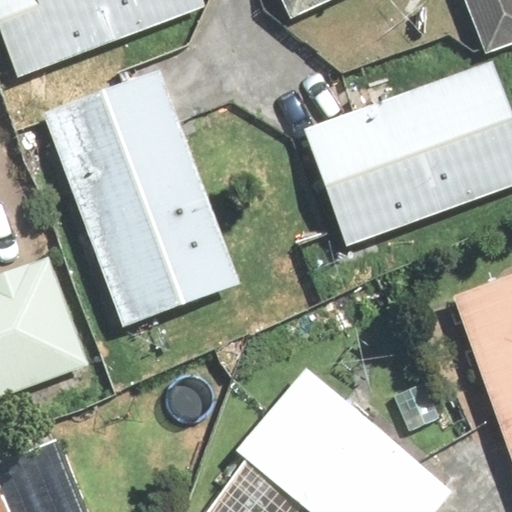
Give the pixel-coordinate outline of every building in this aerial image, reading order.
[(0,0),(0,12),(27,82),(213,12),(208,0),(0,0)] [(287,0),(299,24),(350,0),(287,0)] [(511,51),(511,0),(473,0),(496,58),(511,51)] [(312,135),(356,252),(511,194),(511,97),(500,65),(312,135)] [(168,75),(52,118),(133,333),(249,290),(168,75)] [(0,405),(97,369),(56,261),(0,282),(0,405)] [(511,281),(461,299),(511,444),(511,281)] [(452,511),(460,503),(312,376),(246,452),(315,511),(452,511)] [(0,511),(27,511),(17,484),(0,491),(0,511)]
